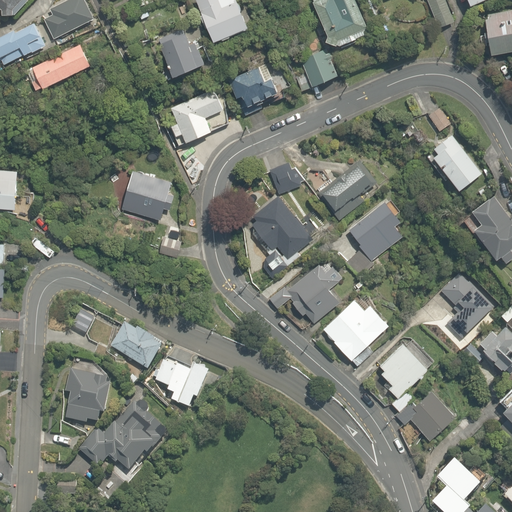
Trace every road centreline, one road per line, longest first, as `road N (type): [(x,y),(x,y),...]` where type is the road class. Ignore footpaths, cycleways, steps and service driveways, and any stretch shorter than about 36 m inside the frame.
road 1 (residential): [(391,472),(358,402),(237,291),(220,264),(211,212),(218,170),(235,148),(263,134),(420,77),(472,91),(511,144)]
road 2 (residential): [(391,472),(332,412),(265,369),(60,270),(42,287),(23,511)]
